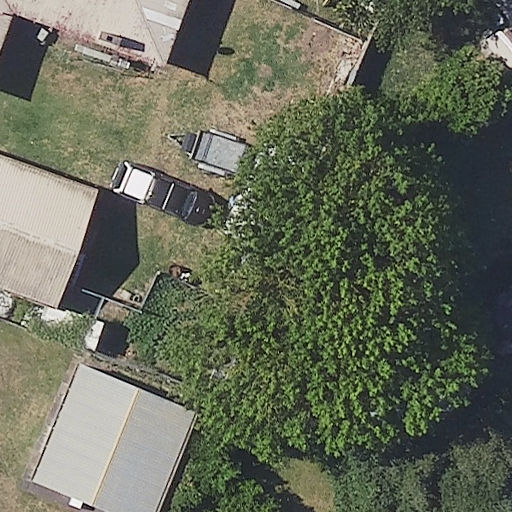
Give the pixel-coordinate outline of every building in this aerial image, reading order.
[(178,0),(0,0),(0,22),(5,7),(162,55),(178,0)] [(511,0),(499,0),(511,17),(511,0)] [(91,178),(0,145),(0,275),(50,293),(91,178)] [(143,511),(194,396),(74,345),(22,468),(126,511),(143,511)] [(511,443),(498,476),(511,481),(511,443)]
